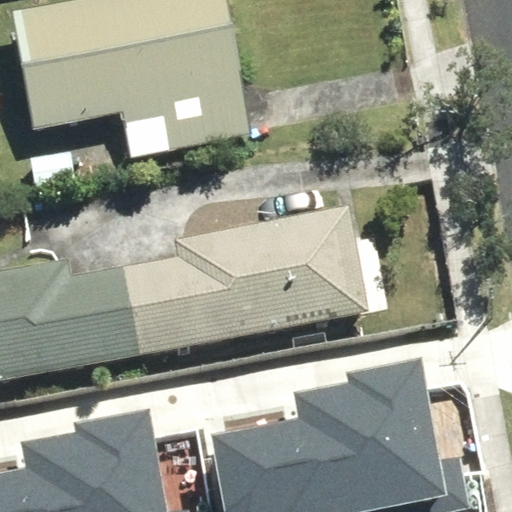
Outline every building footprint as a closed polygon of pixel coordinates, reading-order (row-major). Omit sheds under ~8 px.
[(133,168),(260,142),(231,0),(136,0),(14,25),(37,141),(125,124),(133,168)] [(84,156),(21,166),(25,196),(88,186),(84,156)] [(67,265),(0,276),(0,390),(367,331),(348,215),(180,242),(183,265),(70,284),(67,265)] [(240,511),(400,511),(475,498),(448,360),(374,374),(378,392),(319,403),(323,425),(227,443),(240,511)] [(0,511),(197,511),(178,410),(104,424),(107,442),(49,453),(53,474),(0,484),(0,511)]
